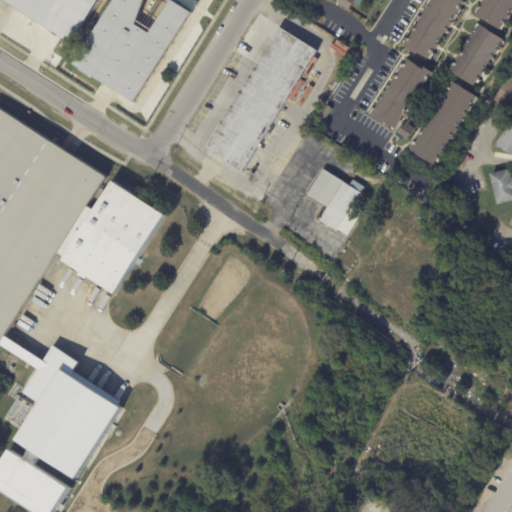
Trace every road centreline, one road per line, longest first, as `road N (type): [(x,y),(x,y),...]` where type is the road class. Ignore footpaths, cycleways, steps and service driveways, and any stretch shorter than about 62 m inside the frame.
road 1 (residential): [(149,156),(325,278)]
road 2 (residential): [(248,0),(149,156)]
